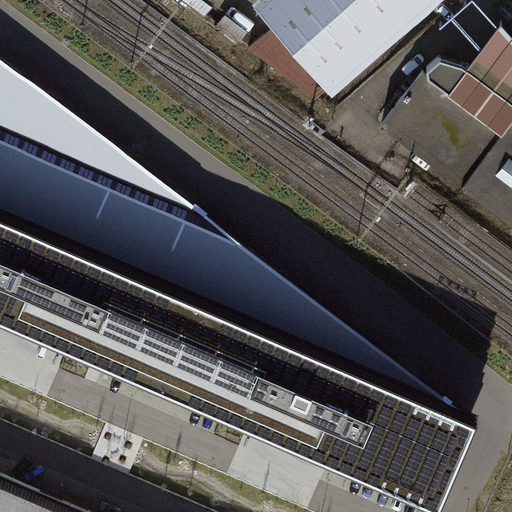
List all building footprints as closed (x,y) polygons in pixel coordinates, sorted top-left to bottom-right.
[(428,0),(261,0),(252,8),(323,91),(428,0)] [(511,30),(504,22),(464,70),(453,62),(429,59),(377,127),(511,226),(511,30)] [(0,54),(0,201),(468,399),(0,54)] [(468,399),(0,201),(0,302),(432,485),(468,399)] [(81,511),(0,478),(0,511),(81,511)]
